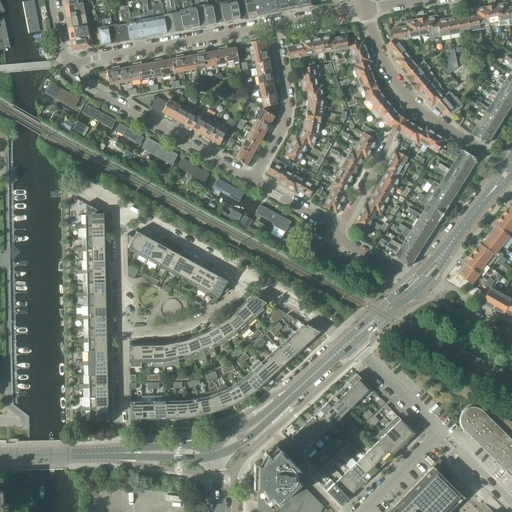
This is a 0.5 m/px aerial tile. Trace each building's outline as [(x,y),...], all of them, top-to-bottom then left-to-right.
[(34,35),(42,34),(34,0),(33,0),(27,1),(34,35)] [(192,28),(186,0),(181,0),(183,10),(180,10),(180,11),(183,30),(192,28)] [(190,0),(186,0),(192,28),(200,27),(196,7),(192,8),(190,0)] [(203,0),(194,0),(196,7),(200,27),(208,25),(203,0)] [(216,24),(212,4),(208,5),(207,0),(203,0),(208,25),(216,24)] [(215,0),(216,3),(212,4),(216,24),(224,22),(219,0),(215,0)] [(232,21),(228,1),(225,2),(224,0),(219,0),(224,22),(232,21)] [(232,0),(228,1),(232,21),(240,19),(236,0),(232,0)] [(245,0),(236,0),(240,19),(249,18),(245,0)] [(245,0),(249,18),(257,16),(253,0),(245,0)] [(253,0),(257,16),(265,15),(261,0),(253,0)] [(261,0),(265,15),(273,14),(270,0),(261,0)] [(281,12),(278,0),(270,0),(273,14),(281,12)] [(289,11),(286,0),(278,0),(281,12),(289,11)] [(294,0),(286,0),(289,11),(297,9),(294,0)] [(303,0),(294,0),(297,9),(305,8),(303,0)] [(85,14),(82,3),(64,6),(66,17),(85,14)] [(167,33),(164,15),(162,4),(153,5),(155,18),(158,34),(167,33)] [(506,8),(505,4),(495,5),(498,20),(499,26),(509,24),(506,8)] [(158,34),(155,18),(150,19),(147,5),(143,6),(143,7),(148,36),(158,34)] [(498,20),(495,5),(486,7),(488,22),(489,22),(498,20)] [(175,6),(171,7),(175,31),(183,30),(180,11),(176,12),(175,6)] [(148,36),(143,7),(139,8),(140,16),(135,16),(136,21),(139,38),(148,36)] [(171,7),(166,8),(167,15),(164,15),(167,33),(175,31),(171,7)] [(488,22),(486,7),(475,9),(476,14),(477,14),(478,24),(479,24),(480,29),(490,27),(489,22),(488,22)] [(124,9),(120,10),(122,24),(117,25),(120,41),(130,39),(124,9)] [(128,9),(124,9),(130,39),(139,38),(136,21),(131,22),(128,9)] [(85,14),(66,17),(68,28),(87,25),(85,14)] [(111,43),(106,14),(102,15),(102,19),(103,27),(99,28),(100,31),(99,31),(99,34),(100,40),(101,45),(111,43)] [(110,14),(106,14),(111,43),(120,41),(117,25),(112,26),(110,14)] [(477,14),(476,14),(467,15),(470,31),(474,30),(476,39),(482,38),(480,29),(479,24),(478,24),(477,14)] [(470,34),(470,31),(467,15),(457,17),(460,33),(461,37),(465,36),(465,35),(470,34)] [(427,18),(429,34),(430,39),(439,37),(439,36),(440,35),(439,32),(437,21),(437,16),(427,18)] [(460,33),(457,17),(447,19),(450,35),(460,33)] [(0,30),(3,49),(10,48),(5,18),(0,19),(0,30)] [(429,34),(427,18),(417,20),(420,36),(429,34)] [(447,19),(437,21),(439,32),(440,35),(439,36),(439,37),(450,35),(447,19)] [(420,36),(417,20),(407,22),(407,26),(409,37),(420,36)] [(89,36),(87,25),(68,28),(70,39),(89,36)] [(409,37),(407,26),(393,29),(395,39),(403,42),(403,39),(409,37)] [(332,35),(321,37),(324,51),(334,49),(332,39),(332,35)] [(89,36),(70,39),(72,50),(91,47),(89,36)] [(346,36),(332,39),(334,49),(335,53),(342,52),(342,51),(346,50),(346,47),(348,47),(348,46),(346,36)] [(321,37),(311,39),(314,53),(324,51),(321,37)] [(262,50),(267,49),(265,39),(251,41),(252,47),(250,48),(251,54),(254,54),(258,53),(258,52),(260,52),(261,51),(263,50),(262,50)] [(314,53),(311,39),(301,41),(301,45),(302,45),(303,55),(314,53)] [(406,43),(403,42),(395,39),(387,46),(396,57),(405,50),(408,47),(406,44),(407,44),(406,43)] [(348,46),(348,47),(352,57),(367,51),(362,42),(359,43),(359,42),(348,46)] [(302,45),(301,45),(287,47),(289,58),(303,55),(302,45)] [(226,49),(227,49),(226,47),(219,48),(219,50),(214,51),(217,65),(226,63),(225,59),(226,59),(226,57),(227,55),(226,54),(227,54),(226,49)] [(239,61),(236,47),(227,49),(226,49),(227,54),(226,54),(227,55),(226,57),(226,59),(225,59),(226,63),(227,66),(234,65),(234,62),(239,61)] [(258,53),(254,54),(255,63),(269,61),(267,49),(262,50),(263,50),(261,51),(260,52),(258,52),(258,53)] [(445,68),(450,74),(457,67),(454,49),(450,50),(451,56),(445,68)] [(205,53),(205,50),(197,52),(198,54),(193,55),(195,69),(205,67),(204,63),(205,63),(204,61),(205,59),(205,58),(206,58),(205,53)] [(399,68),(412,57),(405,50),(396,57),(393,60),(399,68)] [(217,65),(214,51),(205,53),(206,58),(205,58),(205,59),(204,61),(205,63),(204,63),(205,67),(205,70),(213,69),(212,66),(217,65)] [(371,61),(367,51),(352,57),(355,65),(356,66),(367,62),(367,63),(371,61)] [(183,57),(184,57),(183,54),(176,56),(176,58),(171,59),(174,73),(183,71),(183,67),(183,65),(184,63),(184,62),(183,57)] [(195,69),(193,55),(184,57),(183,57),(184,62),(184,63),(183,65),(183,67),(183,71),(184,74),(191,72),(191,70),(195,69)] [(443,60),(442,62),(447,65),(450,57),(447,55),(445,59),(443,60)] [(418,65),(412,57),(399,68),(406,75),(418,65)] [(162,61),(162,58),(154,60),(155,62),(150,63),(153,77),(162,75),(161,71),(162,70),(162,69),(162,67),(162,66),(163,65),(162,61)] [(174,73),(171,59),(162,61),(163,65),(162,66),(162,67),(162,69),(162,70),(161,71),(162,75),(162,78),(170,76),(169,74),(174,73)] [(269,61),(255,63),(256,68),(254,69),(255,76),(257,75),(262,75),(262,74),(264,73),(265,72),(266,72),(266,71),(271,70),(269,61)] [(141,65),(140,62),(133,64),(133,66),(129,67),(131,81),(140,79),(140,75),(140,74),(140,73),(141,71),(141,70),(141,69),(141,65)] [(356,66),(355,65),(352,66),(356,77),(371,72),(367,63),(367,62),(356,66)] [(153,77),(150,63),(141,65),(141,69),(141,70),(141,71),(140,73),(140,74),(140,75),(140,79),(141,82),(148,80),(148,78),(153,77)] [(302,80),(317,77),(320,77),(318,65),(314,66),(300,69),(302,80)] [(413,83),(425,73),(418,65),(406,75),(413,83)] [(119,69),(119,66),(111,68),(112,70),(107,71),(110,85),(119,83),(118,78),(119,78),(119,77),(119,75),(119,73),(120,73),(119,69)] [(131,81),(129,67),(119,69),(120,73),(119,73),(119,75),(119,77),(119,78),(118,78),(119,83),(119,85),(127,84),(126,82),(131,81)] [(273,82),(271,70),(266,71),(266,72),(265,72),(264,73),(262,74),(262,75),(257,75),(259,85),(273,82)] [(419,91),(434,78),(435,77),(428,70),(425,73),(413,83),(419,91)] [(371,72),(356,77),(353,78),(357,88),(375,81),(371,72)] [(511,74),(510,73),(507,77),(502,74),(500,78),(511,85),(511,74)] [(462,75),(457,80),(461,83),(461,84),(466,79),(462,75)] [(511,85),(500,78),(495,75),(493,78),(503,85),(500,89),(511,96),(511,85)] [(319,85),(317,77),(302,80),(304,90),(307,89),(307,88),(319,86),(319,85)] [(434,78),(419,91),(425,98),(437,88),(440,85),(434,78)] [(483,78),(478,86),(481,88),(487,80),(483,78)] [(379,91),(375,81),(357,88),(359,92),(363,90),(366,98),(379,91)] [(80,99),(51,82),(44,92),(73,109),(80,99)] [(273,82),(259,85),(260,90),(258,91),(259,97),(261,97),(266,96),(266,95),(268,95),(269,94),(270,93),(275,92),(273,82)] [(322,85),(319,85),(319,86),(307,88),(307,89),(309,99),(325,100),(322,85)] [(440,85),(437,88),(425,98),(432,106),(435,103),(444,96),(441,92),(444,90),(440,85)] [(511,104),(511,96),(500,89),(497,93),(492,89),(490,93),(511,106),(511,104)] [(386,99),(379,91),(366,98),(375,108),(386,99)] [(266,96),(261,97),(263,107),(270,105),(277,104),(275,92),(270,93),(269,94),(268,95),(266,95),(266,96)] [(448,92),(444,96),(435,103),(445,114),(456,105),(457,101),(449,92),(448,92)] [(511,106),(490,93),(487,96),(493,100),(490,104),(506,114),(511,106)] [(177,104),(169,99),(167,102),(167,103),(155,96),(149,107),(161,114),(162,112),(166,114),(165,116),(172,120),(173,118),(175,114),(174,113),(175,112),(175,110),(176,109),(175,108),(177,104)] [(325,100),(309,99),(307,110),(322,112),(323,112),(325,100)] [(386,99),(375,108),(371,111),(378,119),(381,116),(392,107),(386,99)] [(506,114),(490,104),(488,107),(477,100),(475,105),(480,108),(501,121),(506,114)] [(175,114),(173,118),(181,123),(189,108),(178,102),(177,104),(175,108),(176,109),(175,110),(175,112),(174,113),(175,114)] [(111,129),(116,120),(86,104),(82,113),(111,129)] [(391,127),(399,115),(392,107),(381,116),(391,127)] [(194,119),(198,113),(189,108),(181,123),(185,125),(184,127),(191,131),(192,129),(194,124),(193,124),(194,123),(194,121),(195,120),(194,119)] [(501,121),(480,108),(478,111),(484,115),(480,119),(496,129),(501,121)] [(275,116),(269,113),(262,109),(260,113),(258,112),(254,119),(256,120),(260,122),(261,122),(262,122),(264,122),(265,123),(266,122),(270,124),(275,116)] [(307,110),(306,120),(320,122),(321,118),(324,119),(325,113),(322,112),(307,110)] [(200,133),(207,121),(208,119),(198,113),(194,119),(195,120),(194,121),(194,123),(193,124),(194,124),(192,129),(200,133)] [(403,118),(399,115),(391,127),(396,130),(400,132),(405,136),(403,138),(407,140),(416,125),(403,118)] [(464,119),(459,116),(455,122),(459,126),(464,119)] [(496,129),(480,119),(475,116),(472,120),(468,117),(465,120),(470,123),(485,132),(492,137),(496,129)] [(354,126),(351,119),(348,118),(345,124),(353,128),(353,127),(354,126)] [(260,122),(256,120),(251,128),(264,135),(270,124),(266,122),(265,123),(264,122),(262,122),(261,122),(260,122)] [(306,120),(304,130),(319,135),(321,122),(320,122),(306,120)] [(77,122),(73,129),(82,134),(86,127),(77,121),(77,122)] [(207,121),(200,133),(204,136),(203,138),(210,142),(211,139),(213,135),(212,135),(213,133),(213,132),(214,130),(213,130),(215,126),(207,121)] [(139,146),(144,137),(120,123),(115,131),(139,146)] [(485,132),(470,123),(468,127),(473,130),(471,134),(484,143),(485,144),(488,143),(488,142),(492,137),(485,132)] [(213,135),(211,139),(219,144),(226,132),(222,129),(223,127),(216,124),(215,126),(213,130),(214,130),(213,132),(213,133),(212,135),(213,135)] [(416,125),(407,140),(410,142),(412,140),(418,144),(419,142),(420,141),(419,140),(425,131),(416,125)] [(264,135),(251,128),(249,133),(247,132),(243,138),(245,139),(250,141),(250,140),(251,141),(253,141),(254,142),(255,141),(259,143),(264,135)] [(427,128),(425,131),(419,140),(420,141),(419,142),(423,144),(420,150),(424,152),(428,146),(436,134),(427,128)] [(304,130),(299,138),(299,139),(308,144),(307,145),(311,148),(318,135),(319,135),(304,130)] [(364,133),(359,142),(372,150),(377,140),(374,139),(374,138),(364,133)] [(436,134),(428,146),(437,151),(444,139),(436,134)] [(296,136),(290,146),(303,153),(307,145),(308,144),(299,139),(299,138),(296,136)] [(172,165),(178,155),(147,138),(142,148),(172,165)] [(245,139),(240,148),(253,155),(259,143),(255,141),(254,142),(253,141),(251,141),(250,140),(250,141),(245,139)] [(233,144),(228,141),(222,151),(227,154),(233,144)] [(359,142),(354,151),(364,157),(367,159),(372,150),(359,142)] [(443,149),(458,159),(473,169),(477,163),(478,163),(477,159),(476,159),(463,151),(460,154),(445,145),(443,149)] [(253,155),(240,148),(238,146),(232,157),(247,165),(253,155)] [(303,153),(290,146),(285,155),(298,162),(303,153)] [(440,153),(455,162),(453,166),(468,176),(473,169),(458,159),(443,149),(440,153)] [(134,154),(126,150),(122,157),(130,162),(134,154)] [(351,150),(346,159),(359,166),(364,157),(354,151),(351,150)] [(389,159),(402,166),(408,156),(398,151),(395,150),(389,159)] [(359,166),(346,159),(343,157),(338,166),(341,168),(354,175),(359,166)] [(204,184),(209,174),(182,158),(176,167),(204,184)] [(279,179),(284,169),(286,166),(274,159),(266,172),(279,179)] [(402,166),(389,159),(384,168),(387,170),(388,170),(397,175),(398,174),(400,176),(401,176),(406,168),(402,166)] [(440,164),(438,168),(448,174),(463,184),(468,176),(453,166),(450,170),(440,164)] [(354,175),(341,168),(336,177),(348,184),(354,175)] [(448,174),(438,168),(436,171),(445,177),(443,181),(458,191),(463,184),(448,174)] [(286,187),(293,174),(284,169),(279,179),(277,182),(286,187)] [(157,176),(166,181),(170,175),(160,170),(157,176)] [(388,170),(387,170),(383,179),(395,186),(400,176),(398,174),(397,175),(388,170)] [(295,171),(293,174),(286,187),(295,192),(297,189),(302,180),(304,176),(295,171)] [(348,184),(336,177),(331,186),(334,187),(344,193),(348,184)] [(239,203),(244,193),(218,178),(212,187),(239,203)] [(308,183),(302,180),(297,189),(309,196),(317,182),(311,178),(308,183)] [(395,186),(383,179),(378,188),(390,195),(391,193),(395,186)] [(443,181),(440,185),(438,189),(453,199),(458,191),(443,181)] [(453,199),(438,189),(432,184),(427,192),(433,196),(449,206),(453,199)] [(347,195),(344,193),(334,187),(329,196),(342,204),(347,195)] [(378,188),(373,197),(385,204),(390,195),(378,188)] [(449,206),(433,196),(427,192),(424,196),(420,193),(417,197),(428,204),(444,214),(449,206)] [(342,204),(329,196),(324,206),(333,212),(333,211),(337,213),(342,204)] [(373,197),(368,206),(380,213),(385,204),(373,197)] [(86,227),(108,226),(108,222),(103,222),(103,215),(105,215),(105,214),(97,214),(97,210),(86,204),(85,204),(86,205),(86,215),(85,215),(81,215),(81,224),(75,225),(75,229),(80,229),(80,228),(82,226),(82,225),(86,225),(86,227)] [(368,206),(364,204),(359,213),(372,220),(376,213),(379,214),(380,213),(368,206)] [(428,204),(426,207),(423,211),(439,221),(444,214),(428,204)] [(286,232),(291,222),(260,205),(255,213),(271,222),(273,226),(286,232)] [(511,206),(510,205),(502,215),(511,222),(511,206)] [(408,212),(413,215),(418,219),(434,229),(439,221),(423,211),(421,215),(410,209),(408,212)] [(372,220),(359,213),(354,223),(357,224),(357,225),(366,230),(372,220)] [(511,229),(511,222),(502,215),(495,224),(496,225),(508,235),(511,229)] [(244,216),(239,226),(254,235),(256,231),(248,226),(251,220),(244,216)] [(418,219),(416,222),(414,226),(429,236),(434,229),(418,219)] [(400,223),(398,227),(409,234),(411,230),(400,223)] [(80,228),(80,229),(82,228),(82,238),(80,238),(82,238),(104,238),(103,230),(108,230),(108,226),(86,227),(86,225),(82,225),(82,226),(80,228)] [(496,225),(488,235),(502,246),(510,236),(508,235),(496,225)] [(414,226),(411,230),(409,234),(424,244),(429,236),(414,226)] [(409,234),(398,227),(396,230),(406,237),(409,234)] [(366,234),(359,230),(356,235),(363,239),(366,234)] [(138,253),(147,237),(136,231),(136,232),(133,237),(127,234),(127,243),(130,244),(128,247),(138,253)] [(409,234),(406,237),(404,241),(419,251),(424,244),(409,234)] [(502,246),(488,235),(481,245),(493,254),(498,259),(503,263),(506,260),(502,256),(503,254),(498,251),(502,246)] [(147,237),(138,253),(148,259),(157,243),(147,237)] [(104,238),(82,238),(82,247),(76,247),(76,251),(80,251),(82,249),(82,248),(86,247),(86,249),(108,249),(108,245),(104,245),(104,238)] [(387,246),(389,243),(382,238),(379,242),(387,246)] [(285,240),(281,247),(287,250),(290,252),(293,248),(290,246),(292,244),(285,239),(285,240)] [(391,239),(389,243),(414,259),(419,251),(404,241),(401,245),(391,239)] [(167,248),(157,243),(148,259),(158,264),(167,248)] [(414,259),(389,243),(387,246),(397,252),(393,258),(407,266),(407,267),(411,266),(411,265),(414,259)] [(479,244),(472,254),(485,264),(493,254),(481,245),(479,244)] [(80,251),(86,251),(86,260),(80,261),(82,261),(104,260),(104,253),(108,253),(108,249),(86,249),(86,247),(82,248),(82,249),(80,251)] [(167,248),(158,264),(168,269),(177,254),(167,248)] [(187,259),(177,254),(168,269),(178,275),(187,259)] [(485,264),(472,254),(464,263),(466,265),(478,274),(478,273),(485,264)] [(187,259),(178,275),(188,280),(197,265),(187,259)] [(104,260),(82,261),(82,270),(76,270),(76,274),(81,274),(81,273),(83,271),(83,270),(87,270),(87,272),(109,272),(109,268),(104,268),(104,260)] [(207,270),(197,265),(188,280),(198,286),(207,270)] [(478,274),(466,265),(458,274),(471,284),(480,274),(478,273),(478,274)] [(138,270),(135,268),(130,277),(134,279),(138,270)] [(81,273),(81,274),(82,274),(83,283),(80,283),(80,284),(83,284),(105,283),(104,276),(109,276),(109,272),(87,272),(87,270),(83,270),(83,271),(81,273)] [(217,276),(207,270),(198,286),(208,291),(217,276)] [(148,282),(151,277),(143,273),(141,278),(148,282)] [(228,282),(217,276),(208,291),(218,297),(219,294),(222,295),(228,289),(224,287),(227,282),(228,282)] [(151,277),(148,282),(156,286),(158,281),(151,277)] [(105,283),(83,284),(83,293),(77,293),(77,297),(81,297),(81,296),(83,294),(83,293),(87,293),(87,295),(109,295),(109,290),(105,290),(105,283)] [(163,284),(161,288),(168,292),(171,288),(163,284)] [(490,287),(482,302),(492,308),(501,293),(490,287)] [(178,298),(181,294),(173,290),(171,294),(178,298)] [(81,296),(81,297),(83,297),(83,306),(81,306),(81,307),(87,307),(105,306),(105,299),(109,299),(109,295),(87,295),(87,293),(83,293),(83,294),(81,296)] [(511,299),(501,293),(492,308),(503,314),(504,312),(511,299)] [(188,298),(181,294),(178,298),(186,302),(188,298)] [(263,309),(266,303),(253,295),(253,296),(254,297),(253,298),(251,296),(243,304),(255,317),(264,309),(263,309)] [(193,311),(197,303),(193,301),(189,309),(193,311)] [(197,303),(193,311),(195,312),(203,308),(201,305),(197,303)] [(243,304),(234,311),(246,325),(255,317),(243,304)] [(105,306),(87,307),(87,316),(77,316),(77,320),(82,320),(82,319),(84,317),(84,316),(87,316),(88,318),(110,317),(110,313),(105,313),(105,306)] [(286,314),(276,308),(270,319),(275,324),(286,314)] [(246,325),(234,311),(226,319),(238,333),(240,335),(249,328),(246,325)] [(82,319),(82,320),(83,320),(84,329),(81,329),(82,330),(84,329),(106,329),(105,321),(110,321),(110,317),(88,318),(87,316),(84,316),(84,317),(82,319)] [(238,333),(226,319),(216,325),(226,340),(237,334),(238,333)] [(274,327),(278,331),(283,327),(279,323),(274,327)] [(295,332),(307,345),(315,338),(314,336),(318,332),(319,332),(320,332),(307,325),(306,325),(307,326),(306,327),(303,324),(295,332)] [(226,340),(216,325),(207,331),(214,348),(215,347),(226,340)] [(278,331),(274,327),(270,331),(274,335),(278,331)] [(106,329),(84,329),(84,339),(78,339),(78,343),(82,343),(82,342),(84,340),(84,339),(88,339),(88,341),(110,340),(110,336),(106,336),(106,329)] [(259,330),(254,334),(259,339),(263,335),(259,330)] [(214,348),(207,331),(196,335),(200,345),(203,352),(204,356),(215,351),(214,348)] [(295,332),(286,340),(298,353),(307,345),(295,332)] [(259,339),(254,334),(250,338),(254,343),(259,339)] [(203,352),(200,345),(196,335),(186,339),(192,356),(203,352)] [(262,338),(258,342),(262,347),(266,343),(262,338)] [(106,344),(110,344),(110,340),(88,341),(88,339),(84,339),(84,340),(82,342),(82,343),(84,343),(84,352),(82,352),(84,352),(106,352),(106,344)] [(192,356),(186,339),(175,342),(178,359),(191,357),(192,356)] [(286,340),(278,347),(290,361),(298,353),(286,340)] [(178,359),(175,342),(164,344),(164,366),(166,366),(179,363),(178,359)] [(262,347),(258,342),(253,346),(257,351),(262,347)] [(141,362),(141,344),(129,345),(129,367),(141,366),(141,362)] [(153,362),(152,344),(141,344),(141,362),(153,362)] [(164,366),(164,344),(152,344),(153,362),(153,366),(164,366)] [(278,347),(269,355),(281,368),(290,361),(278,347)] [(239,349),(234,353),(238,358),(243,353),(239,349)] [(111,363),(111,359),(106,359),(106,352),(84,352),(84,361),(78,362),(78,366),(83,365),(85,363),(85,362),(88,362),(89,364),(111,363)] [(238,358),(234,353),(229,358),(233,362),(238,358)] [(245,354),(240,358),(245,362),(249,358),(245,354)] [(281,368),(269,355),(261,363),(273,376),(281,368)] [(398,361),(394,356),(386,364),(390,368),(398,361)] [(245,362),(240,358),(236,362),(240,366),(245,362)] [(111,367),(111,363),(89,364),(88,362),(85,362),(85,363),(83,365),(88,365),(88,375),(107,374),(106,367),(111,367)] [(273,376),(261,363),(252,370),(264,384),(273,376)] [(264,384),(252,370),(245,377),(244,378),(256,391),(264,384)] [(107,374),(88,375),(89,384),(89,386),(111,386),(111,382),(107,382),(107,374)] [(353,378),(349,381),(363,395),(370,389),(371,389),(357,374),(353,378)] [(244,378),(236,383),(245,398),(256,391),(244,378)] [(349,381),(342,388),(356,403),(363,395),(349,381)] [(236,383),(227,389),(234,405),(245,398),(236,383)] [(107,390),(111,390),(111,386),(89,386),(89,384),(79,384),(79,388),(85,388),(85,398),(107,397),(107,390)] [(234,405),(227,389),(225,385),(216,389),(224,409),(234,405)] [(342,388),(334,395),(348,410),(356,403),(342,388)] [(224,409),(216,389),(206,392),(208,396),(213,413),(224,409)] [(348,410),(334,395),(327,402),(341,417),(348,410)] [(208,396),(197,398),(201,416),(213,413),(208,396)] [(112,408),(112,404),(107,404),(107,397),(85,398),(85,407),(79,407),(79,411),(84,411),(84,410),(86,408),(86,407),(89,407),(89,409),(112,408)] [(201,416),(197,398),(186,401),(188,418),(201,416)] [(154,419),(153,401),(142,402),(142,420),(154,419)] [(165,401),(153,401),(154,419),(165,419),(165,401)] [(177,419),(176,401),(165,401),(165,419),(177,419)] [(188,418),(186,401),(176,401),(177,419),(188,418)] [(142,420),(142,402),(130,402),(130,420),(142,420)] [(327,402),(320,410),(334,424),(341,417),(327,402)] [(511,422),(485,407),(484,409),(482,410),(481,410),(480,409),(478,408),(477,407),(475,407),(474,406),(472,407),(469,407),(467,408),(466,408),(464,409),(463,410),(463,411),(462,413),(461,413),(461,415),(460,415),(460,417),(460,418),(459,419),(459,420),(459,421),(460,423),(460,424),(460,425),(461,426),(461,427),(462,428),(463,430),(511,477),(511,422)] [(107,413),(112,413),(112,408),(89,409),(89,407),(86,407),(86,408),(84,410),(84,411),(85,411),(86,420),(83,420),(83,421),(109,420),(108,420),(107,413)] [(334,424),(320,410),(313,417),(327,431),(334,424)] [(397,416),(390,423),(407,441),(415,433),(397,416)] [(327,431),(313,417),(305,424),(319,438),(327,431)] [(407,441),(390,423),(382,430),(400,448),(407,441)] [(305,424),(298,431),(312,445),(319,438),(305,424)] [(400,448),(382,430),(375,437),(378,441),(392,455),(400,448)] [(312,445),(298,431),(290,439),(307,457),(315,449),(312,445)] [(378,441),(371,448),(385,462),(392,455),(378,441)] [(385,462),(371,448),(364,455),(378,469),(385,462)] [(300,470),(280,449),(272,458),(268,454),(267,455),(262,464),(257,463),(257,464),(258,464),(257,487),(256,487),(257,488),(258,488),(257,490),(256,511),(328,511),(296,478),(296,473),(300,470)] [(364,455),(356,462),(370,476),(378,469),(364,455)] [(438,457),(383,511),(507,511),(492,496),(485,503),(438,457)] [(370,476),(356,462),(349,469),(363,483),(370,476)] [(349,469),(342,476),(356,491),(363,483),(349,469)] [(321,476),(317,472),(313,476),(317,480),(321,476)] [(356,491),(342,476),(334,483),(348,498),(356,491)] [(348,498),(334,483),(331,480),(323,487),(341,505),(348,498)]
